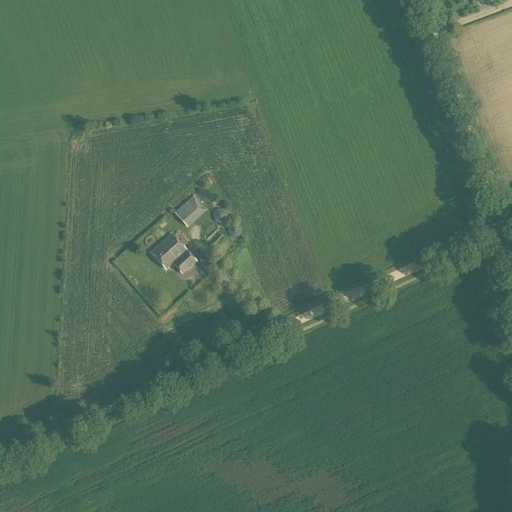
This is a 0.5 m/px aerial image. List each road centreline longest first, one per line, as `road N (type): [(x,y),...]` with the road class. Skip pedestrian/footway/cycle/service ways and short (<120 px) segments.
road 1 (unclassified): [(0,456),(292,326)]
road 2 (unclassified): [(503,228),(421,0)]
road 3 (track): [(292,326),(511,224)]
